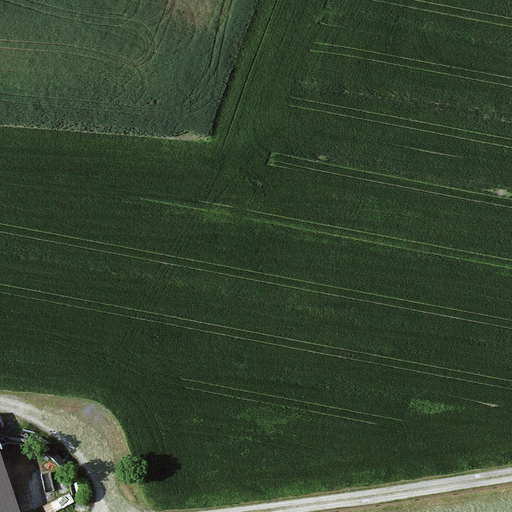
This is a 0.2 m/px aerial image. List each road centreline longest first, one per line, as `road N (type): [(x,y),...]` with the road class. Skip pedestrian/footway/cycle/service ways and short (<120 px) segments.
road 1 (track): [(511,473),(243,511)]
road 2 (track): [(0,407),(48,425),(99,468),(104,511)]
